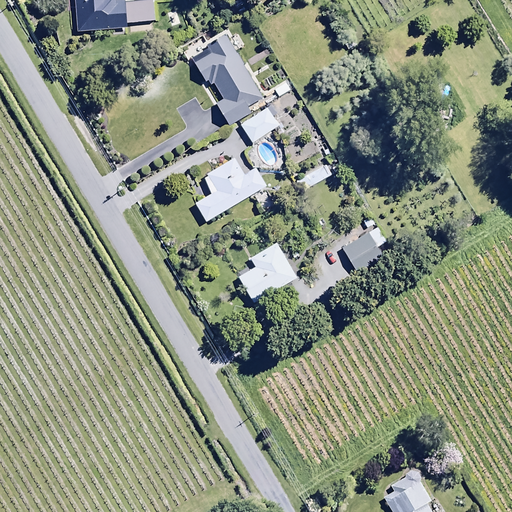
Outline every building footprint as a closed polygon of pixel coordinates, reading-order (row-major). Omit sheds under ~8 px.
[(73,0),(75,31),(154,24),(152,1),(134,2),(134,0),(73,0)] [(246,108),(261,99),(224,37),(206,48),(207,50),(191,60),(205,84),(207,82),(210,87),(213,85),(222,100),(215,105),(228,127),(249,114),(246,108)] [(273,91),(277,98),(290,91),(286,84),(273,91)] [(240,126),(251,145),(278,128),(267,110),(240,126)] [(210,195),(193,205),(204,224),(265,187),(254,169),(243,175),(233,159),(200,179),(210,195)] [(324,167),(295,183),(301,194),(330,177),(324,167)] [(376,228),(367,234),(341,250),(357,276),(383,260),(376,249),(386,243),(376,228)] [(274,245),(249,259),(254,269),(238,279),(252,304),(294,280),(274,245)] [(418,483),(419,479),(416,474),(410,473),(407,475),(404,480),(390,488),(393,494),(383,500),(389,511),(427,511),(425,507),(430,504),(418,483)]
